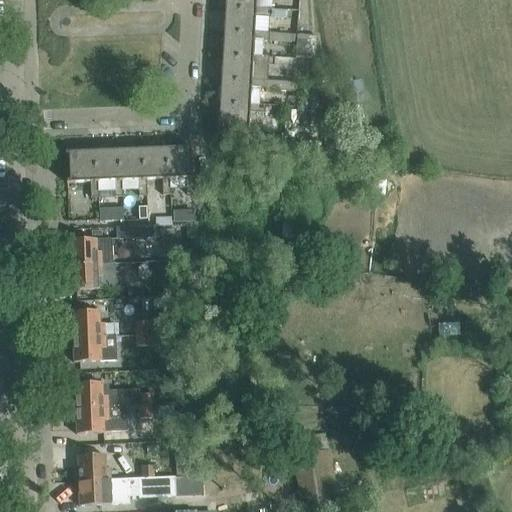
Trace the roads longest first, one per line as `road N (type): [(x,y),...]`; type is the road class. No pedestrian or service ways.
road 1 (residential): [(30,511),(17,118)]
road 2 (residential): [(17,118),(174,110),(185,89),(188,0)]
